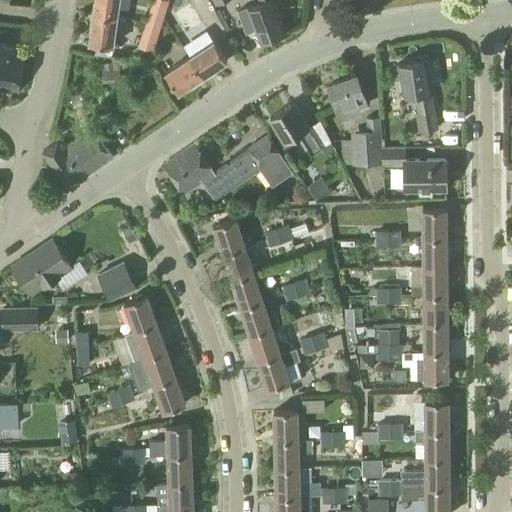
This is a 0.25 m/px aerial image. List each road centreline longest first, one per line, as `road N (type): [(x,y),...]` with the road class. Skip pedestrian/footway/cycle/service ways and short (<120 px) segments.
road 1 (residential): [(493,511),(502,478),(501,303),(486,246),(485,10)]
road 2 (residential): [(124,169),(189,288),(225,388),(235,511)]
road 3 (tertiary): [(124,169),(318,47)]
road 4 (tertiary): [(318,47),(393,23),(485,10)]
road 5 (residential): [(21,124),(44,93),(58,0)]
